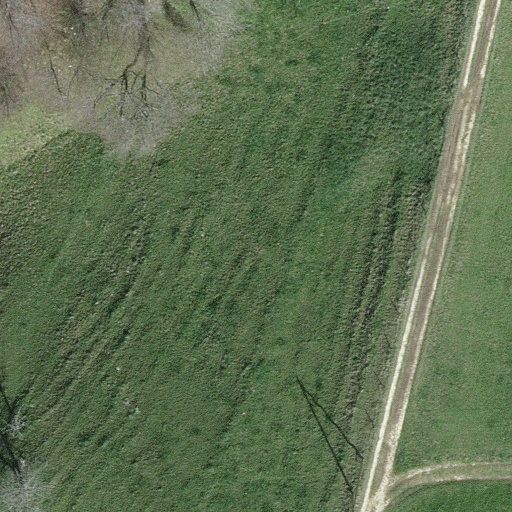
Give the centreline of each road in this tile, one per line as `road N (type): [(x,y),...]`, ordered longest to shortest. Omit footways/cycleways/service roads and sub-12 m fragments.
road 1 (track): [(486,0),(374,493)]
road 2 (track): [(374,493),(435,474),(511,471)]
